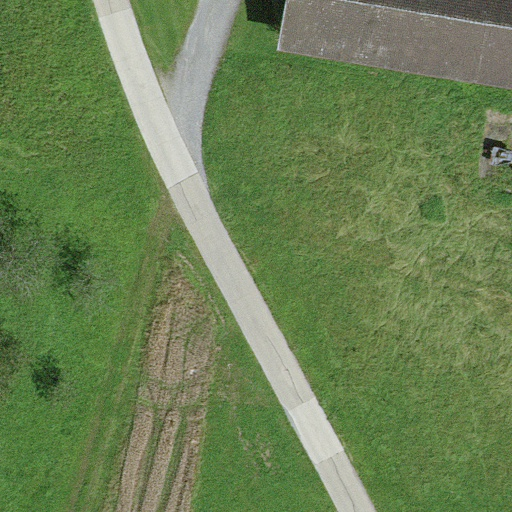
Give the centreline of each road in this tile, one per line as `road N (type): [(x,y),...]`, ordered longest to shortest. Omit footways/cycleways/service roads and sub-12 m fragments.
road 1 (unclassified): [(360,511),(143,112),(105,0)]
road 2 (track): [(216,0),(164,152)]
